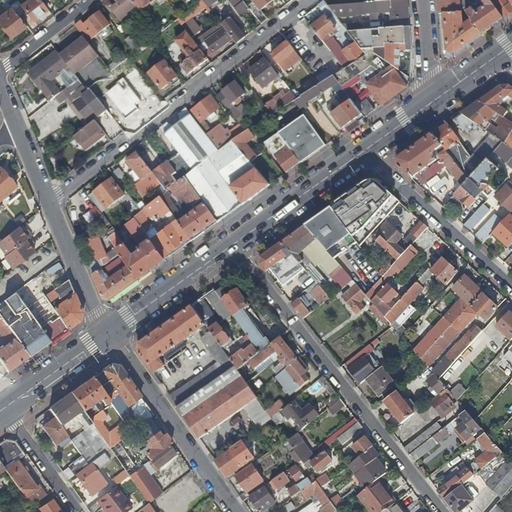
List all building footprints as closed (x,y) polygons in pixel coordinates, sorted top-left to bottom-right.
[(32,20),(47,8),(40,0),(25,0),(20,4),(32,20)] [(127,14),(137,6),(131,0),(116,0),(120,5),(113,10),(121,21),(128,15),(127,14)] [(131,0),(137,6),(140,10),(153,0),(131,0)] [(190,19),(207,6),(202,0),(179,18),(177,19),(187,32),(191,38),(200,31),(190,19)] [(202,0),(207,6),(211,11),(221,3),(219,0),(202,0)] [(235,8),(244,1),(242,0),(230,0),(229,1),(235,8)] [(261,11),(274,0),(256,0),(248,7),(250,10),(261,24),(268,19),(261,11)] [(393,19),(409,18),(407,0),(393,0),(378,1),(328,6),(342,25),(348,32),(370,30),(359,15),(370,14),(370,20),(380,19),(379,13),(392,11),(393,19)] [(468,0),(438,0),(439,14),(444,13),(462,12),(466,11),(469,7),(468,0)] [(473,7),(466,11),(472,20),(481,33),(503,17),(491,0),(484,0),(487,3),(486,6),(482,8),(481,6),(478,8),(480,10),(477,12),(476,11),(473,7)] [(511,0),(509,0),(511,2),(508,4),(505,0),(491,0),(503,17),(511,11),(511,0)] [(242,17),(250,10),(248,7),(244,1),(235,8),(242,17)] [(336,30),(342,25),(328,6),(324,1),(318,6),(326,16),(336,30)] [(0,22),(11,36),(25,25),(11,6),(0,14),(0,22)] [(465,24),(472,20),(466,11),(462,12),(463,19),(465,19),(466,22),(463,22),(463,24),(465,24)] [(84,24),(81,20),(75,25),(84,37),(87,42),(110,24),(100,12),(84,24)] [(463,19),(462,12),(444,13),(447,49),(454,53),(481,33),(472,20),(465,24),(463,24),(463,22),(466,22),(465,19),(463,19)] [(233,39),(236,43),(245,37),(238,28),(241,26),(232,16),(222,24),(233,39)] [(336,30),(326,16),(311,27),(322,41),(336,30)] [(214,53),(233,39),(222,24),(203,38),(214,53)] [(370,30),(348,32),(357,44),(366,55),(372,51),(411,78),(411,50),(410,26),(370,30)] [(189,47),(195,42),(191,38),(187,32),(176,40),(184,49),(185,48),(187,51),(191,49),(189,47)] [(132,35),(125,40),(135,52),(141,47),(132,35)] [(74,74),(98,56),(87,42),(84,37),(60,56),(69,67),(74,74)] [(207,58),(214,53),(203,38),(196,44),(207,58)] [(189,74),(208,59),(207,58),(196,44),(195,42),(189,47),(191,49),(187,51),(186,53),(190,59),(182,65),(189,74)] [(301,58),(288,42),(271,55),(284,71),(301,58)] [(355,57),(358,61),(366,55),(357,44),(350,49),(355,57)] [(355,57),(350,49),(348,47),(342,51),(349,61),(355,57)] [(52,80),(69,67),(60,56),(57,51),(29,73),(51,100),(61,92),(52,80)] [(367,84),(381,104),(408,86),(411,78),(372,51),(366,55),(358,61),(344,69),(333,76),(341,87),(356,76),(362,77),(361,83),(367,84)] [(105,81),(109,86),(128,71),(127,71),(131,68),(132,70),(135,68),(127,58),(110,71),(102,77),(105,81)] [(263,88),(278,76),(265,58),(249,70),(263,88)] [(179,80),(165,61),(149,73),(161,89),(168,83),(171,87),(179,80)] [(343,128),(362,114),(353,103),(341,87),(333,76),(320,84),(297,99),(294,101),(302,112),(308,107),(306,103),(332,87),(345,104),(339,109),(335,104),(334,105),(332,103),(327,106),(343,128)] [(74,103),(88,121),(98,113),(99,115),(106,110),(90,90),(89,88),(86,90),(78,79),(63,91),(67,98),(73,93),(78,99),(74,103)] [(235,81),(217,95),(228,109),(233,105),(240,100),(238,98),(244,93),(235,81)] [(511,108),(511,109),(511,88),(509,86),(500,86),(479,101),(503,117),(507,112),(497,104),(507,96),(511,100),(511,108)] [(291,92),(279,101),(275,104),(273,101),(272,100),(265,106),(272,115),(294,101),(297,99),(291,92)] [(507,112),(503,117),(511,123),(511,109),(511,108),(511,100),(507,96),(497,104),(507,112)] [(210,97),(189,113),(198,125),(219,108),(210,97)] [(502,134),(507,137),(511,128),(511,123),(503,117),(479,101),(462,113),(477,124),(491,133),(493,135),(496,130),(497,128),(490,124),(490,123),(486,120),(491,116),(491,119),(506,128),(502,134)] [(236,109),(233,105),(228,109),(237,122),(248,114),(241,105),(236,109)] [(174,126),(167,123),(160,128),(178,153),(193,171),(210,158),(219,151),(207,136),(198,125),(189,113),(185,109),(179,114),(181,121),(174,126)] [(466,132),(477,124),(462,113),(453,119),(461,131),(464,129),(466,132)] [(303,114),(278,132),(300,163),(325,145),(303,114)] [(496,130),(502,134),(506,128),(491,119),(491,116),(486,120),(490,123),(490,124),(497,128),(496,130)] [(84,149),(105,134),(95,121),(75,136),(84,149)] [(433,133),(446,125),(443,121),(431,130),(433,133)] [(470,156),(447,123),(446,125),(433,133),(468,179),(469,178),(473,174),(487,158),(490,155),(491,153),(502,141),(493,135),(491,133),(470,156)] [(220,126),(207,136),(219,151),(232,141),(220,126)] [(253,131),(251,129),(246,132),(232,141),(251,163),(258,158),(245,144),(255,137),(251,132),(253,131)] [(269,149),(286,173),(300,163),(278,132),(264,142),(269,149)] [(438,155),(462,185),(468,179),(433,133),(423,141),(399,158),(398,166),(406,173),(411,177),(415,174),(423,184),(435,175),(429,167),(427,165),(436,159),(435,158),(438,155)] [(396,155),(399,158),(423,141),(421,137),(396,155)] [(250,170),(254,167),(251,163),(232,141),(219,151),(210,158),(230,187),(249,174),(247,172),(250,170)] [(511,148),(504,143),(502,141),(491,153),(504,165),(507,162),(511,167),(511,148)] [(127,160),(142,180),(152,172),(137,152),(127,160)] [(178,153),(152,172),(157,179),(166,190),(167,190),(169,188),(185,177),(193,171),(178,153)] [(501,165),(490,155),(487,158),(494,166),(498,169),(501,165)] [(56,162),(52,156),(47,159),(51,165),(56,162)] [(193,171),(185,177),(201,200),(205,205),(217,222),(242,204),(230,187),(210,158),(193,171)] [(493,167),(494,166),(487,158),(473,174),(479,179),(482,179),(493,167)] [(250,170),(263,189),(270,184),(254,167),(250,170)] [(0,168),(0,200),(15,187),(0,168)] [(263,189),(250,170),(247,172),(249,174),(230,187),(242,204),(263,189)] [(475,183),(479,179),(473,174),(469,178),(475,183)] [(192,207),(201,200),(185,177),(169,188),(179,202),(183,198),(189,206),(192,207)] [(111,178),(89,196),(101,212),(124,194),(111,178)] [(469,207),(483,192),(484,191),(483,191),(475,183),(469,178),(468,179),(462,185),(462,186),(452,197),(462,204),(463,202),(469,207)] [(360,246),(400,201),(379,182),(375,180),(371,180),(368,180),(366,182),(331,207),(357,242),(360,246)] [(489,184),(483,191),(484,191),(483,192),(489,198),(496,190),(489,184)] [(494,196),(511,212),(511,210),(511,190),(505,184),(494,196)] [(179,202),(169,188),(167,190),(171,196),(169,198),(185,220),(191,216),(190,215),(195,211),(196,212),(205,205),(201,200),(192,207),(189,206),(183,198),(179,202)] [(171,196),(167,190),(166,190),(167,191),(163,194),(160,196),(191,240),(217,222),(205,205),(196,212),(195,211),(190,215),(191,216),(185,220),(169,198),(171,196)] [(154,227),(146,233),(164,260),(191,240),(160,196),(141,211),(134,216),(138,221),(149,214),(151,217),(160,210),(171,224),(158,233),(154,227)] [(490,209),(484,204),(463,226),(469,231),(490,209)] [(334,259),(357,242),(331,207),(305,225),(334,259)] [(149,214),(138,221),(146,233),(154,227),(158,233),(171,224),(160,210),(151,217),(149,214)] [(503,221),(493,232),(509,246),(511,242),(511,210),(511,212),(503,221)] [(98,218),(111,234),(114,231),(116,231),(103,214),(98,218)] [(495,214),(475,236),(482,243),(493,232),(503,221),(495,214)] [(133,257),(114,231),(111,234),(107,237),(115,248),(119,253),(123,259),(134,275),(137,279),(164,260),(146,233),(138,221),(134,216),(124,225),(140,247),(138,248),(141,251),(133,257)] [(404,239),(411,246),(411,245),(418,238),(428,227),(421,221),(404,239)] [(393,256),(398,260),(404,252),(395,244),(402,237),(387,223),(373,238),(393,256)] [(320,261),(342,287),(344,286),(352,280),(334,259),(305,225),(282,242),(305,269),(311,276),(315,273),(308,265),(312,262),(315,265),(320,261)] [(22,234),(17,227),(0,240),(0,247),(5,255),(29,238),(31,237),(26,231),(22,234)] [(93,263),(88,265),(101,297),(109,299),(137,279),(134,275),(123,259),(112,267),(111,266),(105,270),(108,274),(105,275),(100,267),(108,261),(119,253),(115,248),(106,255),(94,227),(80,233),(93,263)] [(33,244),(29,238),(5,255),(6,255),(4,257),(13,269),(33,253),(29,247),(33,244)] [(283,286),(305,269),(282,242),(260,257),(260,264),(265,271),(269,268),(283,286)] [(418,251),(411,245),(411,246),(404,252),(398,260),(393,265),(392,266),(382,276),(385,279),(387,277),(389,278),(396,271),(398,273),(418,251)] [(112,267),(123,259),(119,253),(108,261),(111,266),(112,267)] [(398,260),(393,256),(388,261),(393,265),(398,260)] [(408,331),(406,329),(402,325),(400,327),(394,321),(410,304),(424,288),(422,286),(434,273),(446,284),(457,271),(443,258),(431,270),(429,268),(397,303),(396,304),(385,317),(392,326),(402,337),(408,331)] [(111,266),(108,261),(100,267),(105,275),(108,274),(105,270),(111,266)] [(393,265),(388,261),(378,272),(382,277),(382,276),(392,266),(393,265)] [(465,275),(453,288),(472,306),(471,306),(479,313),(477,315),(483,320),(485,319),(486,320),(497,307),(483,294),(484,293),(465,275)] [(36,302),(24,285),(14,293),(49,343),(79,321),(81,314),(67,280),(51,292),(47,287),(41,291),(44,296),(36,302)] [(360,302),(362,300),(366,296),(365,295),(358,287),(352,280),(344,286),(348,290),(342,296),(352,308),(353,307),(357,312),(364,307),(360,302)] [(309,292),(320,305),(329,297),(318,284),(309,292)] [(368,292),(365,295),(366,296),(373,304),(385,317),(396,304),(397,303),(394,301),(393,302),(391,300),(397,294),(388,284),(374,298),(368,292)] [(224,288),(217,294),(222,301),(229,295),(224,288)] [(229,295),(222,301),(235,319),(252,344),(259,353),(271,344),(262,331),(260,332),(244,309),(249,305),(238,289),(229,295)] [(229,323),(235,319),(222,301),(217,294),(214,290),(205,297),(224,322),(226,320),(229,323)] [(14,293),(0,303),(0,317),(29,357),(41,349),(49,343),(14,293)] [(299,299),(292,305),(302,319),(310,313),(299,299)] [(460,299),(414,351),(421,359),(428,367),(453,338),(474,315),(466,308),(468,306),(460,299)] [(219,327),(200,301),(192,307),(205,325),(210,332),(221,347),(231,340),(221,326),(219,327)] [(383,319),(385,317),(373,304),(370,307),(376,315),(378,313),(383,319)] [(400,327),(402,325),(416,309),(410,304),(394,321),(400,327)] [(184,340),(205,325),(192,307),(139,344),(138,351),(153,374),(164,366),(159,359),(180,343),(182,346),(186,343),(184,340)] [(496,327),(511,340),(511,338),(511,314),(509,312),(496,327)] [(0,361),(8,373),(29,357),(0,317),(0,335),(7,345),(2,348),(1,346),(0,346),(0,361)] [(447,355),(432,371),(434,374),(438,379),(482,330),(477,327),(472,333),(469,330),(452,349),(453,349),(447,355)] [(218,363),(169,397),(177,407),(178,406),(235,367),(230,360),(221,347),(210,332),(201,339),(218,363)] [(482,332),(469,347),(474,352),(487,336),(482,332)] [(285,362),(288,367),(297,360),(279,337),(271,344),(259,353),(265,361),(277,352),(281,357),(278,359),(283,364),(285,362)] [(242,350),(230,360),(235,367),(237,370),(259,353),(252,344),(243,351),(242,350)] [(345,364),(360,383),(366,379),(375,372),(365,359),(375,351),(370,344),(345,364)] [(505,356),(500,352),(490,364),(490,365),(486,369),(488,371),(492,366),(494,368),(505,356)] [(307,370),(298,359),(297,360),(288,367),(278,375),(280,378),(286,373),(298,388),(305,382),(300,375),(307,370)] [(148,419),(153,416),(118,367),(110,366),(92,379),(110,403),(131,432),(137,428),(148,419)] [(235,367),(178,406),(192,426),(191,427),(199,439),(243,408),(257,398),(254,394),(237,370),(235,367)] [(394,384),(381,367),(375,372),(366,379),(380,396),(394,384)] [(439,395),(447,389),(438,379),(434,374),(427,380),(429,384),(426,386),(432,393),(435,390),(439,395)] [(106,406),(110,403),(92,379),(70,394),(82,410),(83,412),(98,402),(97,401),(100,398),(106,406)] [(306,390),(312,398),(322,390),(316,382),(306,390)] [(459,384),(450,393),(454,397),(457,400),(466,391),(459,384)] [(447,402),(454,397),(450,393),(447,389),(439,395),(431,401),(441,414),(451,407),(447,402)] [(415,414),(397,391),(384,402),(401,424),(415,414)] [(87,427),(91,424),(89,421),(87,417),(83,412),(82,410),(70,394),(48,410),(55,419),(60,426),(77,413),(82,421),(87,427)] [(325,402),(329,408),(340,399),(336,394),(325,402)] [(472,410),(468,413),(474,421),(483,411),(471,397),(465,402),(472,410)] [(257,398),(243,408),(258,428),(272,419),(271,417),(266,411),(257,398)] [(345,406),(340,399),(329,408),(328,409),(333,415),(345,406)] [(278,401),(266,411),(271,417),(279,411),(283,407),(278,401)] [(291,417),(302,430),(320,415),(311,404),(303,411),(295,402),(282,412),(288,420),(291,417)] [(455,407),(461,414),(466,410),(459,403),(455,407)] [(178,406),(177,407),(191,427),(192,426),(178,406)] [(466,440),(481,428),(479,426),(474,421),(468,413),(466,410),(461,414),(443,429),(416,450),(410,455),(414,461),(451,432),(455,428),(456,428),(466,440)] [(102,411),(89,421),(91,424),(93,426),(102,439),(109,449),(115,444),(101,424),(101,421),(106,418),(102,411)] [(284,418),(279,411),(271,417),(272,419),(276,424),(284,418)] [(314,447),(319,453),(337,438),(358,422),(353,416),(314,447)] [(55,446),(68,437),(60,426),(55,419),(42,428),(55,446)] [(137,428),(150,445),(153,449),(146,454),(150,459),(171,443),(166,435),(162,437),(148,419),(137,428)] [(485,419),(479,426),(481,428),(482,429),(485,432),(486,434),(492,427),(485,419)] [(358,422),(337,438),(342,444),(363,428),(358,422)] [(404,448),(410,455),(416,450),(443,429),(437,422),(404,448)] [(80,455),(102,439),(93,426),(71,442),(80,455)] [(476,462),(482,469),(488,464),(502,453),(495,444),(494,445),(484,433),(477,438),(487,450),(477,458),(476,462)] [(313,457),(297,434),(288,441),(298,456),(302,460),(304,464),(313,457)] [(372,447),(365,437),(352,447),(360,457),(372,448),(372,447)] [(102,439),(80,455),(81,456),(87,465),(104,453),(109,449),(102,439)] [(0,464),(4,470),(30,506),(45,496),(39,487),(36,489),(16,461),(23,455),(14,443),(6,440),(0,444),(0,464)] [(244,441),(215,462),(228,480),(234,476),(251,464),(257,460),(244,441)] [(136,469),(118,442),(115,444),(109,449),(128,475),(136,469)] [(153,449),(150,445),(141,451),(144,456),(146,454),(153,449)] [(169,447),(151,461),(155,467),(174,454),(169,447)] [(378,456),(372,448),(360,457),(358,458),(365,467),(357,474),(367,488),(377,480),(386,473),(375,459),(378,456)] [(111,461),(104,453),(87,465),(74,475),(91,496),(106,484),(96,472),(111,461)] [(325,453),(311,463),(319,473),(332,462),(325,453)] [(502,466),(508,459),(507,459),(502,453),(488,464),(494,472),(502,466)] [(175,467),(170,471),(176,479),(188,468),(176,454),(169,460),(175,467)] [(69,468),(61,473),(66,481),(74,475),(87,465),(81,456),(68,466),(69,468)] [(142,465),(148,473),(155,467),(151,461),(150,459),(142,465)] [(501,497),(511,485),(511,464),(508,459),(502,466),(486,483),(501,497)] [(482,469),(476,462),(468,469),(473,476),(482,469)] [(245,492),(239,496),(243,501),(249,496),(263,487),(265,485),(251,464),(234,476),(245,492)] [(148,473),(142,465),(136,469),(128,475),(129,476),(149,504),(163,493),(148,473)] [(295,466),(289,471),(297,483),(304,478),(295,466)] [(473,476),(468,469),(467,468),(438,491),(444,499),(461,485),(473,476)] [(289,481),(283,473),(271,481),(277,490),(289,481)] [(325,474),(316,481),(321,488),(326,484),(330,480),(325,474)] [(287,492),(292,498),(300,493),(316,481),(312,475),(296,486),(287,492)] [(360,494),(373,511),(382,511),(394,503),(377,480),(367,488),(360,494)] [(274,492),(277,490),(271,481),(268,483),(274,492)] [(305,500),(309,497),(314,494),(323,507),(331,501),(321,488),(316,481),(300,493),(305,500)] [(343,507),(326,484),(321,488),(331,501),(334,506),(337,509),(337,511),(343,507)] [(459,511),(474,501),(461,485),(444,499),(454,511),(459,511)] [(105,507),(108,511),(128,511),(132,509),(115,487),(96,501),(102,510),(105,507)] [(256,506),(259,511),(260,511),(275,502),(263,487),(249,496),(252,501),(249,504),(252,508),(256,506)] [(314,494),(309,497),(315,505),(318,510),(319,510),(323,507),(314,494)] [(60,511),(52,499),(38,510),(39,511),(60,511)] [(320,511),(333,511),(337,509),(334,506),(331,501),(323,507),(319,510),(320,511)] [(275,502),(260,511),(271,511),(278,507),(275,502)] [(382,511),(403,511),(396,502),(394,503),(382,511)]
